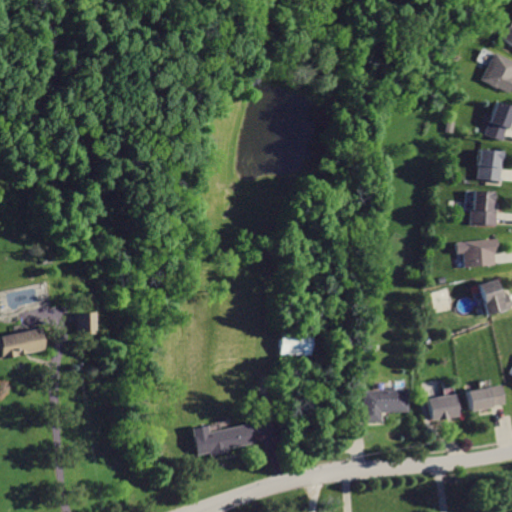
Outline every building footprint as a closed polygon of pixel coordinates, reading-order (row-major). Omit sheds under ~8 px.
[(511,12),(494,38),(511,51),(511,12)] [(511,62),(489,52),(477,79),(505,91),(511,79),(508,78),(509,75),(511,76),(511,62)] [(511,107),(493,101),(481,134),(500,141),(511,107)] [(479,148),(474,178),(497,181),(501,158),(498,157),(499,151),(479,148)] [(470,188),(467,223),(493,226),(494,210),(492,209),(493,201),(490,201),(491,190),(470,188)] [(458,238),(462,267),(492,264),(490,247),(495,247),(493,234),(458,238)] [(475,282),(486,315),(508,307),(503,293),(498,294),(492,276),(475,282)] [(91,333),(92,312),(74,311),(74,333),(91,333)] [(0,334),(0,357),(42,349),(37,327),(0,334)] [(308,332),(276,332),(276,353),(308,354),(308,332)] [(461,389),(464,410),(488,407),(488,404),(500,402),(497,383),(461,389)] [(359,389),(360,421),(378,420),(377,411),(404,410),(403,388),(359,389)] [(424,397),(428,420),(456,415),(452,393),(424,397)] [(205,431),(203,424),(188,427),(193,456),(225,450),(224,447),(248,443),(245,423),(205,431)]
